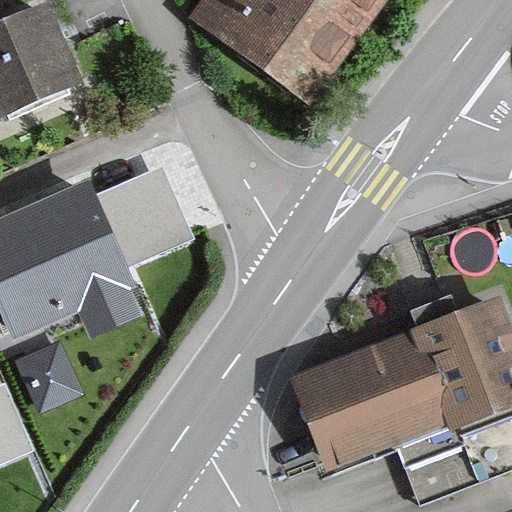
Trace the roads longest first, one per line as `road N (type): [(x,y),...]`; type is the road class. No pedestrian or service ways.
road 1 (residential): [(140,0),(192,113),(316,242)]
road 2 (secondary): [(168,449),(316,242)]
road 3 (secondary): [(406,120),(501,0)]
road 4 (secondary): [(316,242),(406,120)]
